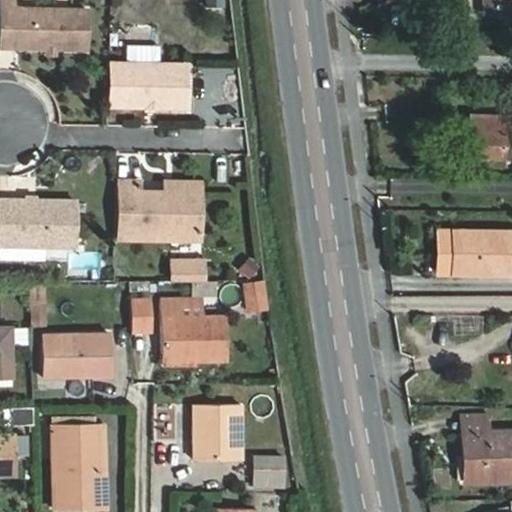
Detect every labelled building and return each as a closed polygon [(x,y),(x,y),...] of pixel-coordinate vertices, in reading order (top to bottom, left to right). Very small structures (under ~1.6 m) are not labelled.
[(14,0),(0,0),(0,44),(87,45),(87,5),(15,4),(14,0)] [(511,0),(482,0),(483,12),(511,12),(511,0)] [(127,61),(160,61),(160,44),(127,43),(127,61)] [(127,61),(109,61),(109,104),(187,105),(188,61),(160,61),(127,61)] [(469,114),(469,158),(503,159),(504,115),(469,114)] [(135,180),(115,179),(115,236),(197,238),(198,192),(164,191),(135,191),(135,180)] [(164,180),(164,191),(198,192),(198,181),(164,180)] [(76,200),(0,198),(0,243),(75,244),(76,200)] [(453,252),(453,273),(511,273),(511,230),(438,230),(437,251),(453,252)] [(168,259),(169,280),(199,280),(199,258),(168,259)] [(261,282),(243,284),(246,310),(265,308),(261,282)] [(130,299),(131,332),(149,331),(148,298),(130,299)] [(160,299),(162,359),(196,358),(196,361),(227,360),(226,315),(204,315),(203,298),(160,299)] [(0,363),(11,363),(10,327),(0,327),(0,363)] [(42,377),(111,376),(111,333),(41,334),(42,377)] [(242,459),(241,404),(196,404),(196,429),(192,429),(193,460),(242,459)] [(11,409),(11,422),(11,423),(31,423),(31,407),(11,408),(11,409)] [(11,409),(0,409),(0,421),(11,422),(11,409)] [(462,432),(488,431),(488,415),(462,416),(462,432)] [(100,472),(94,473),(93,426),(51,426),(53,507),(102,506),(100,472)] [(511,429),(488,431),(462,432),(463,456),(472,455),(472,480),(473,482),(511,480),(511,429)] [(15,435),(0,435),(0,475),(16,475),(15,435)] [(253,455),(252,486),(283,487),(284,456),(253,455)] [(472,480),(472,455),(463,456),(457,456),(458,481),(472,480)] [(285,511),(286,497),(263,497),(263,511),(285,511)]
